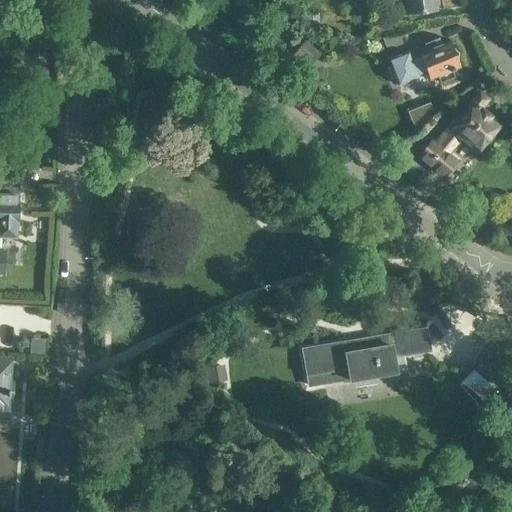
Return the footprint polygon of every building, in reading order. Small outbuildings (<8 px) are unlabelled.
[(381,0),(381,1),(394,0),(404,0),(406,13),(436,9),(434,0),(381,0)] [(318,30),(318,13),(302,13),(303,30),(318,30)] [(430,80),(437,76),(440,82),(455,76),(453,69),(461,66),(458,59),(459,52),(452,46),(449,39),(442,42),(439,36),(424,42),(426,48),(419,52),(418,50),(416,50),(418,54),(411,57),(408,50),(386,58),(389,67),(387,68),(391,79),(394,78),(402,97),(429,86),(424,74),(426,73),(429,82),(430,82),(430,80)] [(447,128),(447,129),(441,137),(454,147),(462,138),(470,145),(471,143),(479,149),(485,142),(489,142),(494,136),(494,130),(501,122),(490,114),(489,114),(481,108),(489,98),(480,90),(447,128)] [(430,101),(408,109),(412,120),(434,112),(430,101)] [(423,133),(432,141),(443,128),(434,120),(423,133)] [(420,166),(411,158),(403,167),(412,175),(420,166)] [(0,183),(0,249),(1,249),(1,238),(16,238),(17,184),(0,183)] [(393,355),(429,349),(426,327),(302,348),(308,384),(350,378),(350,380),(396,372),(393,355)] [(511,358),(489,341),(471,365),(499,386),(511,369),(511,358)] [(0,407),(5,408),(6,400),(12,400),(13,381),(7,381),(9,356),(0,355),(0,407)] [(227,364),(206,363),(206,391),(226,391),(227,364)] [(471,369),(462,382),(492,402),(500,389),(471,369)]
